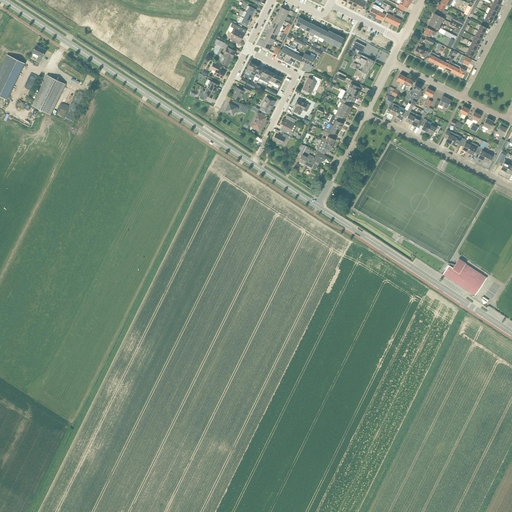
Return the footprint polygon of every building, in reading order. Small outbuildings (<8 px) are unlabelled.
[(360,0),(357,7),(362,10),(365,2),(366,3),(367,0),(360,0)] [(400,3),(398,8),(404,11),(405,7),(407,8),(410,3),(404,0),(399,0),(404,2),(402,5),(400,3)] [(440,2),(437,9),(443,12),(442,13),(445,14),(447,12),(444,10),(446,5),(440,2)] [(493,2),(490,8),(496,11),(499,5),(493,2)] [(371,10),(369,14),(375,18),(379,11),(378,11),(379,8),(374,5),(372,8),(371,10)] [(244,11),(253,15),(256,10),(248,6),(245,11),(244,11)] [(281,7),(278,12),(287,16),(289,11),(281,7)] [(490,8),(487,14),(493,17),(496,11),(490,8)] [(244,11),(241,17),(242,17),(250,21),(252,15),(253,16),(253,15),(244,11)] [(379,11),(375,18),(382,21),(385,14),(379,11)] [(278,12),(276,17),(284,21),(287,16),(278,12)] [(385,20),(391,23),(395,17),(388,14),(387,16),(385,20)] [(434,14),(431,19),(440,24),(442,21),(444,22),(445,19),(438,16),(434,14)] [(484,20),(486,21),(490,23),(493,17),(487,14),(484,20)] [(454,16),(452,21),(462,26),(464,21),(454,16)] [(250,21),(242,17),(239,23),(247,27),(250,21)] [(276,17),(274,22),(282,26),(284,21),(276,17)] [(295,25),(300,27),(304,19),(302,18),(301,19),(299,17),(295,25)] [(395,17),(391,23),(398,27),(401,20),(397,18),(395,17)] [(300,27),(305,29),(308,22),(306,21),(306,20),(304,19),(300,27)] [(429,24),(433,27),(439,30),(440,28),(439,27),(440,24),(431,19),(429,24)] [(451,20),(449,24),(457,28),(455,31),(458,33),(460,29),(462,26),(452,21),(451,20)] [(274,22),(271,27),(280,31),(282,26),(274,22)] [(305,29),(310,32),(314,24),(311,23),(311,24),(308,22),(305,29)] [(235,41),(235,42),(239,44),(238,46),(244,33),(242,32),(244,29),(233,23),(231,26),(234,28),(231,33),(233,34),(231,39),(235,41)] [(310,32),(315,34),(318,27),(315,26),(316,25),(314,24),(310,32)] [(481,25),(478,31),(484,34),(487,28),(481,25)] [(271,27),(269,31),(277,36),(280,31),(271,27)] [(315,34),(319,37),(323,29),(321,28),(318,27),(315,34)] [(427,27),(424,34),(429,37),(431,33),(435,35),(436,32),(427,27)] [(319,37),(324,39),(328,32),(325,31),(325,30),(323,29),(319,37)] [(269,31),(266,36),(275,40),(277,36),(269,31)] [(324,40),(329,43),(334,33),(329,31),(328,32),(324,39),(324,40)] [(455,40),(456,37),(445,31),(444,35),(455,40)] [(478,31),(475,37),(481,40),(484,34),(478,31)] [(329,43),(334,45),(339,36),(334,33),(329,43)] [(266,36),(264,41),(272,45),(275,40),(266,36)] [(339,36),(334,45),(339,48),(344,38),(339,36)] [(475,37),(472,43),(478,45),(481,40),(475,37)] [(261,46),(270,50),(272,45),(264,41),(261,46)] [(356,41),(351,50),(356,52),(357,50),(362,53),(365,46),(356,41)] [(419,43),(414,53),(421,56),(421,55),(425,57),(428,52),(424,50),(420,49),(422,45),(419,43)] [(472,43),(469,48),(475,51),(478,45),(472,43)] [(36,61),(40,62),(46,50),(36,45),(33,53),(39,56),(36,61)] [(280,55),(285,57),(290,47),(285,45),(283,48),(282,50),(280,55)] [(220,62),(228,66),(235,51),(227,47),(220,62)] [(285,57),(289,60),(294,50),(290,47),(285,57)] [(289,60),(294,62),(298,55),(299,52),(296,51),(297,49),(295,48),(294,50),(289,60)] [(466,54),(467,55),(472,57),(475,51),(469,48),(466,54)] [(430,55),(427,60),(434,63),(438,55),(435,54),(432,52),(430,55)] [(301,61),(306,63),(310,56),(305,53),(303,57),(301,61)] [(351,66),(367,74),(370,67),(371,68),(374,61),(370,59),(368,58),(367,60),(360,57),(361,55),(358,53),(351,66)] [(25,63),(7,55),(0,68),(0,96),(7,100),(25,63)] [(299,65),(301,61),(303,57),(298,55),(294,62),(299,65)] [(434,63),(439,66),(442,61),(438,59),(440,56),(438,55),(434,63)] [(310,56),(306,63),(311,66),(313,61),(315,58),(310,56)] [(466,56),(462,63),(465,64),(468,66),(471,59),(468,58),(466,56)] [(439,66),(445,69),(451,57),(449,61),(446,60),(445,62),(442,61),(439,66)] [(445,69),(451,72),(455,64),(451,62),(453,59),(451,57),(445,69)] [(250,74),(255,64),(250,62),(245,72),(250,74)] [(225,72),(219,69),(220,66),(214,63),(211,69),(216,71),(214,75),(221,79),(225,72)] [(250,74),(255,76),(260,67),(255,64),(250,74)] [(451,72),(457,75),(460,67),(455,64),(451,72)] [(260,67),(255,76),(259,79),(264,69),(260,67)] [(466,70),(460,67),(457,75),(462,77),(466,70)] [(259,79),(264,81),(269,71),(264,69),(259,79)] [(264,81),(268,83),(273,73),(269,71),(264,81)] [(274,83),(278,76),(273,73),(268,83),(273,85),(274,83)] [(391,94),(396,97),(399,92),(403,84),(406,77),(400,74),(397,80),(400,82),(396,90),(394,89),(391,94)] [(32,105),(50,115),(66,84),(47,75),(32,105)] [(278,76),(274,83),(279,86),(283,78),(278,76)] [(308,78),(303,89),(311,93),(313,94),(314,94),(315,93),(316,92),(316,91),(315,90),(314,90),(317,82),(319,84),(321,80),(314,76),(312,80),(308,78)] [(412,80),(406,77),(403,84),(399,92),(402,93),(406,85),(409,87),(412,80)] [(208,86),(206,89),(215,93),(217,88),(215,87),(217,84),(208,79),(205,85),(208,86)] [(410,90),(404,101),(408,102),(410,100),(414,92),(418,94),(419,91),(420,90),(422,85),(416,82),(413,86),(413,88),(412,90),(410,89),(410,90)] [(347,91),(350,93),(357,97),(360,91),(359,91),(360,88),(351,83),(347,91)] [(237,87),(232,97),(239,101),(244,91),(237,87)] [(428,88),(425,93),(423,97),(426,99),(428,96),(431,97),(434,91),(428,88)] [(201,93),(200,92),(198,95),(204,98),(206,95),(212,98),(215,93),(206,89),(205,91),(202,90),(201,93)] [(341,99),(350,104),(351,101),(354,102),(357,97),(350,93),(348,96),(345,95),(344,97),(343,96),(341,99)] [(435,104),(433,108),(436,109),(439,105),(447,109),(451,100),(447,98),(447,99),(442,96),(440,101),(437,100),(435,104)] [(266,97),(260,110),(262,111),(261,114),(264,115),(265,112),(268,113),(272,105),(273,105),(275,101),(266,97)] [(296,107),(294,112),(298,114),(300,115),(302,110),(303,110),(307,112),(308,109),(310,105),(305,103),(302,102),(298,99),(294,106),(296,107)] [(338,108),(349,113),(351,107),(349,106),(350,104),(341,99),(340,102),(341,102),(338,108)] [(229,103),(225,111),(228,113),(228,114),(229,114),(233,116),(235,112),(237,112),(241,111),(246,113),(248,108),(235,101),(235,102),(236,102),(234,105),(229,103)] [(391,102),(388,109),(391,110),(389,113),(395,116),(399,106),(397,105),(395,107),(393,106),(394,104),(391,102)] [(401,116),(404,117),(410,104),(408,103),(405,109),(399,106),(395,116),(400,118),(401,116)] [(407,118),(405,121),(411,124),(416,114),(411,111),(413,106),(410,104),(404,117),(407,118)] [(461,118),(464,119),(466,115),(469,109),(463,106),(460,112),(463,114),(461,118)] [(316,111),(314,116),(316,117),(318,112),(322,114),(324,111),(318,108),(317,111),(316,111)] [(333,115),(342,120),(343,117),(346,118),(349,113),(338,108),(337,110),(338,110),(336,115),(333,114),(333,115)] [(253,128),(259,131),(259,130),(260,129),(261,128),(261,126),(262,124),(263,125),(265,121),(263,120),(265,116),(257,112),(251,125),(254,127),(253,128)] [(474,112),(472,116),(471,118),(478,121),(481,115),(474,112)] [(418,124),(420,125),(424,119),(421,117),(416,114),(411,124),(416,126),(418,124)] [(285,133),(292,136),(294,133),(291,131),(294,123),(296,120),(287,115),(285,119),(284,118),(281,124),(283,125),(282,127),(281,127),(282,128),(281,131),(285,133)] [(322,119),(322,120),(325,121),(330,123),(331,124),(341,129),(343,124),(341,122),(342,120),(333,115),(331,117),(329,122),(325,120),(326,119),(324,118),(322,119)] [(487,118),(484,122),(483,126),(488,128),(486,132),(491,135),(493,131),(495,126),(492,124),(493,121),(487,118)] [(424,119),(420,125),(423,127),(422,129),(427,132),(431,125),(425,122),(426,120),(424,119)] [(327,132),(334,136),(335,133),(338,135),(341,129),(331,124),(327,132)] [(471,127),(470,129),(473,131),(476,132),(479,128),(472,124),(471,127)] [(427,132),(433,135),(434,132),(437,133),(440,127),(437,125),(436,128),(431,125),(427,132)] [(496,147),(499,149),(500,149),(501,146),(504,140),(501,139),(504,133),(507,128),(501,125),(498,129),(497,132),(496,133),(499,135),(498,137),(497,139),(500,140),(498,144),(496,147)] [(322,137),(321,140),(332,145),(335,140),(332,139),(334,136),(327,132),(327,133),(324,131),(323,134),(327,136),(326,139),(322,137)] [(446,141),(451,144),(456,135),(448,131),(444,137),(447,139),(446,141)] [(273,140),(282,144),(284,141),(286,142),(289,136),(283,133),(282,136),(276,133),(273,140)] [(458,144),(460,145),(464,139),(461,138),(461,137),(456,134),(456,135),(451,144),(456,147),(458,144)] [(479,142),(486,145),(489,139),(481,136),(479,142)] [(462,149),(467,152),(472,143),(464,139),(460,145),(463,147),(462,149)] [(316,150),(316,151),(324,155),(327,150),(330,151),(332,145),(321,140),(316,150)] [(472,143),(467,152),(473,155),(474,152),(477,154),(480,147),(477,146),(478,145),(472,142),(472,143)] [(478,158),(483,160),(487,153),(482,151),(483,148),(480,147),(477,154),(479,155),(478,158)] [(302,155),(299,161),(315,170),(319,162),(320,162),(321,162),(322,161),(323,162),(326,156),(318,152),(315,157),(309,154),(307,157),(302,155)] [(483,160),(489,163),(490,160),(493,162),(495,157),(496,155),(493,154),(492,156),(487,153),(483,160)] [(501,169),(506,172),(510,165),(504,162),(505,160),(503,159),(499,165),(502,166),(501,169)] [(345,192),(343,197),(349,201),(352,195),(345,192)] [(441,273),(471,293),(476,296),(475,295),(479,290),(487,278),(465,263),(459,272),(449,265),(445,271),(443,274),(442,273),(441,273)]
